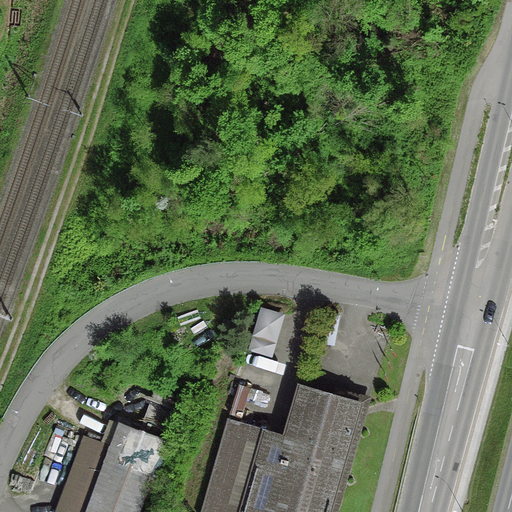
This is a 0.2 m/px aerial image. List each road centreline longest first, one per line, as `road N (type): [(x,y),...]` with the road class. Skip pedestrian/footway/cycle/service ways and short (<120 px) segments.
road 1 (residential): [(0,467),(47,378),(80,343),(169,290),(218,279),(293,281),(472,316)]
road 2 (track): [(0,378),(129,0)]
road 3 (primary): [(424,511),(472,316)]
road 4 (primary): [(472,316),(511,140)]
